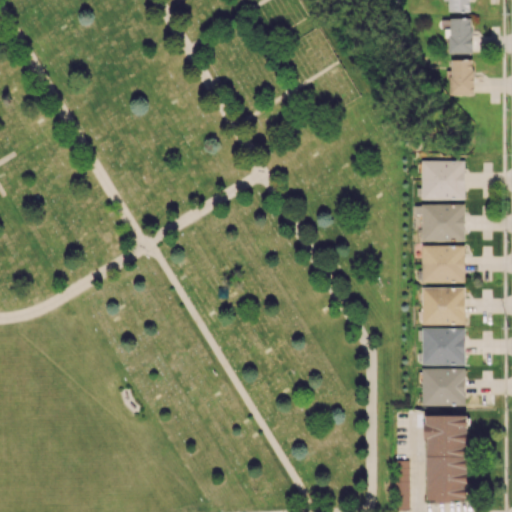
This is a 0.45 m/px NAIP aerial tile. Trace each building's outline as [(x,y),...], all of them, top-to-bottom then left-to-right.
[(470,0),(447,0),(447,11),(471,11),(470,0)] [(450,53),(472,52),(471,17),(449,18),(450,53)] [(474,94),(473,59),(450,59),(451,95),(474,94)] [(464,199),(465,160),(421,159),(420,198),(464,199)] [(464,203),(414,203),(414,214),(421,214),(421,241),(464,240),(464,203)] [(464,281),(464,244),(421,245),(421,282),(464,281)] [(464,324),(465,287),(421,286),(421,323),(464,324)] [(465,328),(418,327),(418,340),(421,340),(421,364),(464,364),(465,328)] [(465,368),(421,367),(421,404),(464,404),(465,368)] [(426,501),(467,501),(467,415),(426,415),(426,501)] [(409,508),(408,459),(394,459),(394,508),(409,508)]
